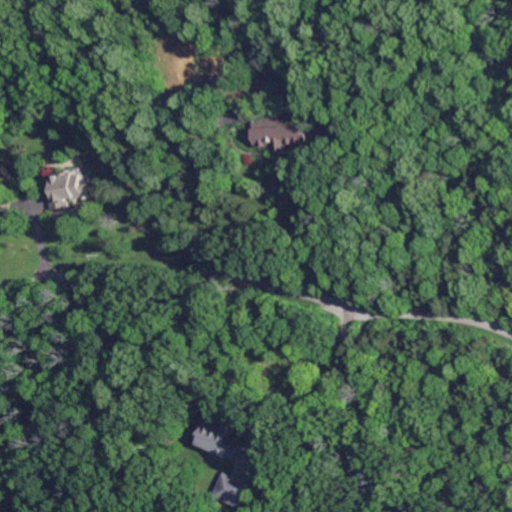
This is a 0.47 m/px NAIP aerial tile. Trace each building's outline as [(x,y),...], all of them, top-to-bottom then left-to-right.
[(342,148),(341,121),(355,120),(356,147),(342,148)] [(289,129),(292,128),(295,128),(304,128),(305,127),(307,127),(308,146),(274,148),(271,148),(258,149),(256,129),(256,127),(256,123),(288,121),(289,129)] [(72,176),(80,175),(84,199),(75,201),(73,201),(68,202),(69,207),(52,210),(52,209),(50,195),(54,194),(51,177),(72,173),(72,176)] [(221,427),(223,421),(232,425),(232,426),(231,427),(234,428),(231,435),(234,437),(245,441),(242,447),(236,462),(234,461),(214,452),(195,444),(206,420),(221,427)] [(217,494),(226,470),(257,482),(247,506),(217,494)]
